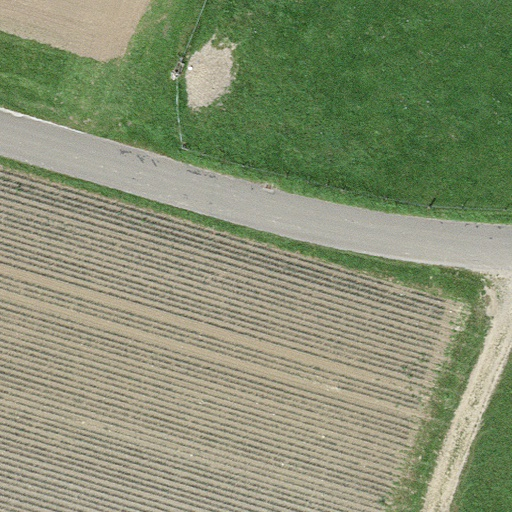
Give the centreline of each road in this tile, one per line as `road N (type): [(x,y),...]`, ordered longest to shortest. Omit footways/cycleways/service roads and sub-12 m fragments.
road 1 (unclassified): [(0,130),(247,203),(511,251)]
road 2 (track): [(511,329),(454,511)]
